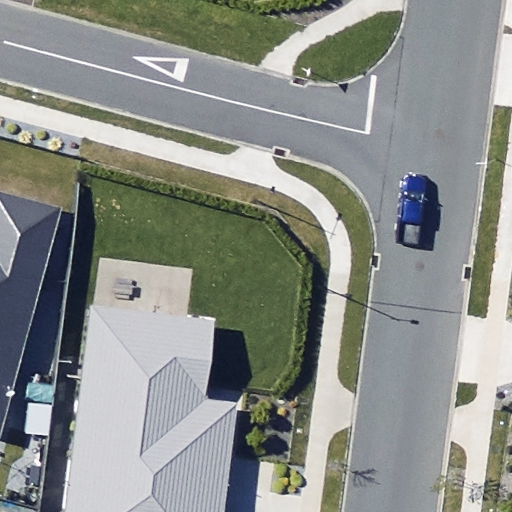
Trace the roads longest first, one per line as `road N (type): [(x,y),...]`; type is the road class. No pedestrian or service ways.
road 1 (residential): [(434,148),(0,42)]
road 2 (residential): [(392,511),(434,148)]
road 3 (residential): [(434,148),(455,0)]
